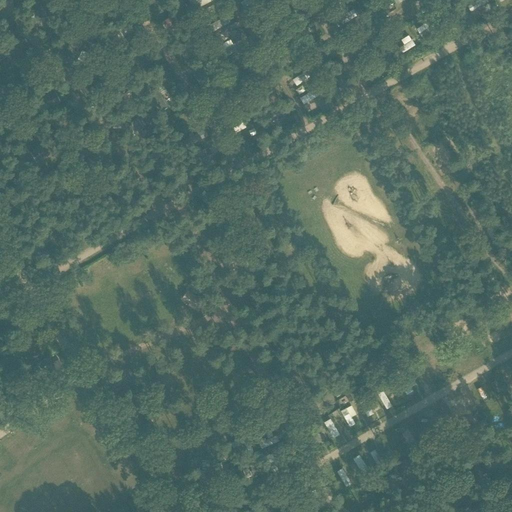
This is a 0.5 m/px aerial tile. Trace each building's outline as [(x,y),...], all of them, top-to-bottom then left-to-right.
[(83,0),(76,4),(78,6),(79,9),(85,5),(84,3),(83,0)] [(206,1),(206,0),(181,0),(185,10),(206,1)] [(239,0),(233,3),(236,11),(254,3),(253,0),(239,0)] [(461,13),(476,5),(474,0),(458,8),(461,13)] [(89,8),(97,21),(107,16),(99,3),(89,8)] [(54,9),(48,10),(38,12),(41,27),(56,24),(54,9)] [(367,15),(361,19),(364,25),(370,21),(367,15)] [(203,18),(196,22),(199,27),(206,24),(203,18)] [(216,29),(219,35),(230,29),(227,24),(216,29)] [(416,25),(406,29),(408,35),(419,31),(416,25)] [(286,30),(280,34),(283,39),(289,36),(286,30)] [(64,54),(76,61),(87,41),(74,34),(64,54)] [(49,35),(39,40),(42,46),(51,41),(49,35)] [(0,61),(13,52),(5,41),(0,44),(0,61)] [(229,45),(217,50),(221,57),(232,52),(229,45)] [(84,69),(77,74),(82,79),(88,74),(84,69)] [(292,76),(281,81),(285,89),(295,83),(292,76)] [(111,82),(108,88),(103,104),(114,108),(123,86),(111,82)] [(25,85),(20,87),(24,93),(28,90),(25,85)] [(98,86),(96,91),(103,94),(105,89),(98,86)] [(60,105),(54,92),(39,99),(45,112),(60,105)] [(329,94),(323,98),(326,104),(333,100),(329,94)] [(146,95),(142,97),(146,105),(151,102),(146,95)] [(414,95),(402,102),(414,123),(424,118),(419,108),(421,107),(414,95)] [(381,117),(358,128),(364,139),(374,134),(375,136),(387,130),(381,117)] [(169,134),(164,138),(168,143),(173,139),(169,134)] [(437,135),(425,142),(437,164),(448,158),(442,148),(444,147),(437,135)] [(44,145),(30,154),(36,163),(50,155),(44,145)] [(156,148),(154,150),(147,157),(161,171),(170,162),(156,148)] [(88,158),(85,166),(100,171),(106,155),(96,151),(93,159),(88,158)] [(178,174),(184,186),(192,182),(186,170),(178,174)] [(368,171),(357,178),(362,187),(364,186),(365,188),(371,197),(376,194),(380,192),(368,171)] [(261,183),(249,189),(254,199),(257,197),(258,199),(263,209),(268,206),(269,206),(273,204),(261,183)] [(53,199),(66,206),(74,192),(61,185),(53,199)] [(90,195),(87,192),(81,198),(83,201),(86,203),(92,198),(90,195)] [(114,203),(127,213),(135,203),(121,193),(114,203)] [(4,194),(3,195),(0,196),(0,207),(5,215),(12,211),(9,206),(11,204),(4,194)] [(216,204),(205,211),(210,220),(212,219),(214,221),(219,230),(225,227),(229,224),(216,204)] [(315,210),(314,221),(328,222),(327,225),(338,225),(339,212),(315,210)] [(185,238),(166,242),(166,245),(167,245),(167,249),(176,248),(176,250),(187,248),(185,238)] [(33,245),(28,255),(46,263),(50,253),(33,245)] [(233,248),(227,260),(237,265),(238,263),(240,264),(240,263),(250,268),(252,263),(253,263),(255,259),(233,248)] [(115,254),(96,261),(98,265),(99,269),(107,266),(108,268),(119,264),(115,254)] [(135,267),(134,271),(142,272),(142,274),(153,275),(155,265),(135,263),(134,267),(135,267)] [(105,287),(114,283),(108,269),(99,273),(105,287)] [(163,275),(167,285),(179,280),(176,271),(163,275)] [(16,285),(9,290),(12,295),(20,290),(16,285)] [(185,295),(182,299),(189,304),(188,306),(198,312),(203,303),(187,292),(185,295)] [(76,293),(61,306),(63,309),(64,309),(67,312),(73,306),(74,308),(83,300),(76,293)] [(0,318),(0,321),(6,331),(28,317),(21,305),(0,318)] [(157,307),(154,309),(158,316),(156,318),(163,327),(172,321),(160,305),(157,307)] [(474,350),(484,346),(476,328),(466,333),(474,350)] [(193,337),(184,341),(190,355),(198,351),(193,337)] [(21,346),(26,361),(33,358),(32,357),(39,355),(39,357),(43,356),(43,353),(48,352),(44,338),(34,341),(33,339),(29,341),(30,343),(21,346)] [(7,347),(0,348),(0,354),(0,355),(9,353),(7,347)] [(184,354),(162,366),(168,377),(178,371),(179,373),(191,366),(184,354)] [(48,359),(40,364),(43,368),(50,363),(48,359)] [(396,360),(392,363),(397,368),(401,364),(396,360)] [(67,375),(58,361),(49,368),(58,381),(67,375)] [(394,398),(406,393),(401,379),(388,384),(394,398)] [(11,396),(5,400),(9,405),(14,401),(11,396)] [(0,418),(2,421),(11,415),(4,404),(4,405),(2,402),(0,403),(0,418)] [(67,406),(61,411),(66,417),(73,412),(67,406)] [(50,414),(56,427),(64,424),(57,410),(50,414)] [(295,412),(289,415),(292,420),(298,417),(295,412)] [(337,412),(330,416),(333,422),(340,418),(337,412)] [(511,413),(503,419),(509,430),(511,428),(511,413)] [(82,416),(72,420),(75,426),(85,423),(82,416)] [(474,418),(468,422),(471,427),(477,424),(474,418)] [(209,428),(213,436),(230,428),(226,420),(209,428)] [(85,425),(79,427),(82,436),(87,434),(85,425)] [(18,432),(21,441),(31,437),(33,442),(41,439),(36,426),(18,432)] [(15,454),(22,449),(11,433),(3,438),(15,454)] [(69,450),(63,453),(74,473),(81,470),(69,450)] [(214,451),(209,454),(214,461),(219,457),(214,451)] [(99,463),(109,457),(107,453),(97,459),(99,463)] [(47,461),(40,467),(54,485),(61,480),(47,461)] [(352,464),(343,464),(345,484),(354,483),(352,464)] [(331,472),(338,486),(343,484),(337,469),(331,472)] [(21,477),(27,489),(22,492),(27,501),(39,495),(28,473),(21,477)] [(73,499),(91,492),(85,478),(79,480),(77,476),(65,481),(73,499)] [(430,476),(416,485),(426,501),(440,492),(430,476)] [(136,482),(128,483),(128,480),(116,480),(116,492),(124,492),(124,496),(137,495),(136,482)] [(19,492),(25,489),(21,481),(15,484),(19,492)] [(43,492),(48,489),(45,482),(39,485),(43,492)] [(53,511),(61,511),(66,509),(53,488),(43,495),(53,511)] [(60,491),(64,503),(70,501),(66,489),(60,491)] [(0,499),(5,507),(16,500),(10,490),(0,496),(0,499)] [(29,511),(49,511),(43,498),(26,505),(29,511)] [(146,511),(140,501),(131,507),(133,511),(146,511)]
